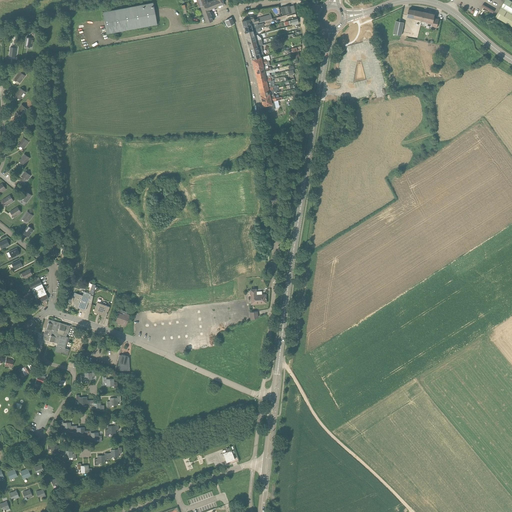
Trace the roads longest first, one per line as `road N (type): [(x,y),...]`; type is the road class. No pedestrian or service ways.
road 1 (tertiary): [(279,363),(329,29)]
road 2 (residential): [(268,200),(256,96),(233,12)]
road 3 (unclassified): [(121,511),(263,465)]
road 4 (unclassified): [(264,380),(275,247)]
